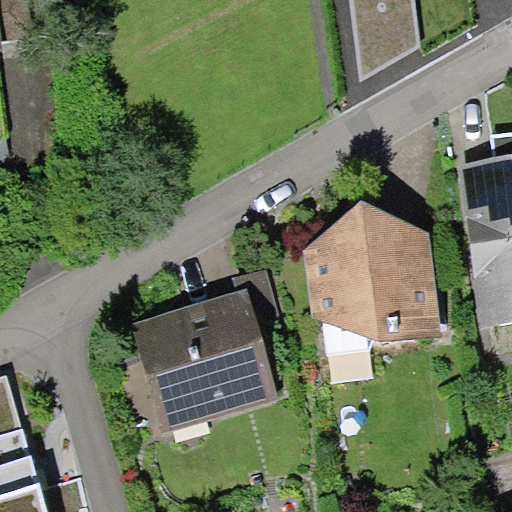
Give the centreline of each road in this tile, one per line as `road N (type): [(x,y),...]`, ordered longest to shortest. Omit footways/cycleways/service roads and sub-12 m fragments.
road 1 (residential): [(511,50),(55,306)]
road 2 (residential): [(55,306),(121,511)]
